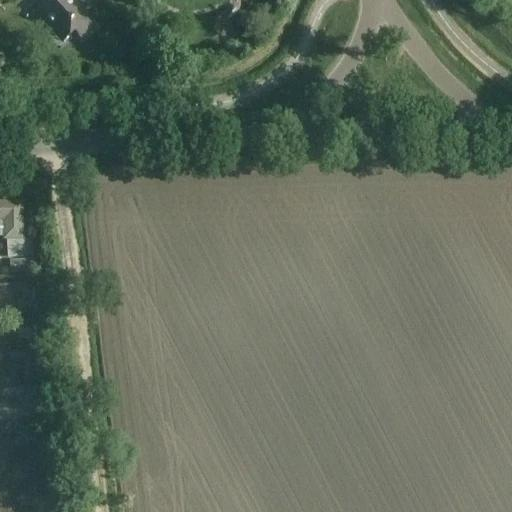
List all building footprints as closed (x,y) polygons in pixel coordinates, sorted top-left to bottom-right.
[(35,14),(56,38),(62,43),(74,32),(80,38),(93,27),(68,0),(38,0),(44,6),(35,14)] [(2,246),(5,246),(22,246),(22,243),(22,205),(0,205),(0,225),(2,226),(2,246)] [(8,265),(9,278),(35,276),(34,263),(8,265)] [(0,283),(0,300),(45,299),(44,282),(0,283)] [(9,421),(10,437),(52,435),(51,420),(9,421)] [(56,494),(56,479),(17,480),(17,495),(56,494)]
